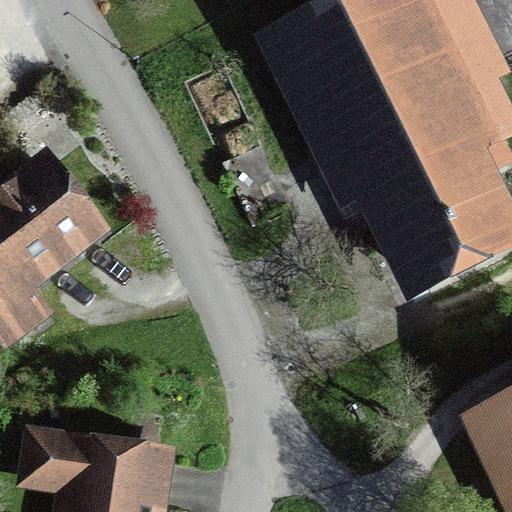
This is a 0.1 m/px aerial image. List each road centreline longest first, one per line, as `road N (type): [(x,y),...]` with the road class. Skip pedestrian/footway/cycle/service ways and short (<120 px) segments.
road 1 (residential): [(57,0),(168,199),(260,426)]
road 2 (residential): [(345,511),(260,426)]
